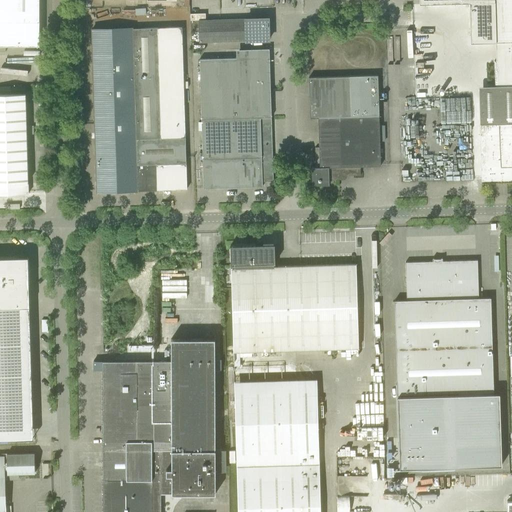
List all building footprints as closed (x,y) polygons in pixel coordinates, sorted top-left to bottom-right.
[(0,0),(0,45),(39,46),(38,0),(0,0)] [(511,0),(419,0),(419,5),(469,3),(470,43),(495,43),(510,42),(511,61),(496,61),(496,86),(490,86),(478,101),(481,180),(511,179),(511,0)] [(198,21),(199,42),(268,40),(268,18),(198,21)] [(137,190),(187,189),(181,27),(91,30),(96,192),(137,191),(137,190)] [(438,52),(421,53),(421,90),(439,90),(438,52)] [(262,182),(273,181),(269,57),(199,59),(203,188),(262,187),(262,182)] [(315,148),(315,168),(311,168),(312,186),(329,185),(329,180),(340,180),(340,176),(360,175),(360,167),(380,166),(377,75),(308,77),(310,118),(318,118),(319,147),(315,148)] [(0,94),(0,194),(28,194),(25,94),(0,94)] [(230,245),(230,264),(231,264),(231,268),(233,352),(358,348),(355,264),(273,267),(273,263),(274,263),(274,244),(230,245)] [(0,307),(29,307),(28,281),(29,281),(29,279),(28,279),(28,274),(29,274),(29,273),(28,273),(28,265),(29,265),(29,263),(28,263),(28,258),(28,256),(26,256),(26,257),(19,257),(19,256),(17,256),(17,257),(0,257),(0,307)] [(406,300),(394,301),(397,397),(399,469),(501,465),(499,394),(493,394),(490,298),(478,298),(477,260),(442,261),(442,258),(440,258),(440,259),(434,259),(434,258),(432,258),(432,261),(405,262),(406,300)] [(161,268),(162,291),(187,290),(187,268),(161,268)] [(103,450),(102,511),(160,511),(161,497),(161,495),(172,495),(215,494),(214,339),(171,339),(171,361),(93,361),(93,370),(102,370),(103,442),(106,442),(106,450),(103,450)] [(299,463),(296,381),(234,382),(236,457),(236,465),(299,463)] [(0,511),(5,511),(5,474),(7,474),(35,473),(34,453),(24,454),(4,454),(4,455),(0,455),(0,511)] [(300,511),(299,464),(236,466),(237,511),(300,511)] [(165,511),(173,511),(175,511),(176,499),(166,499),(165,511)]
